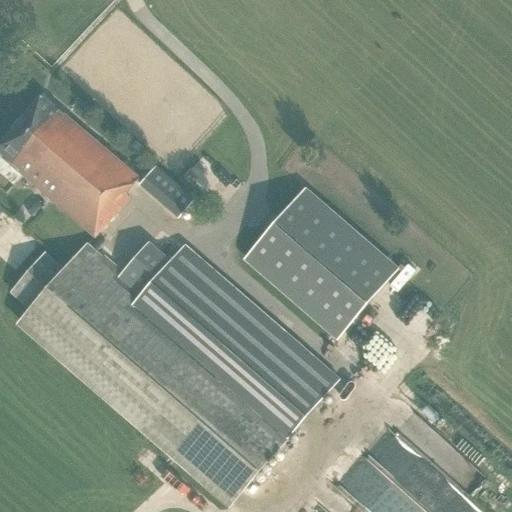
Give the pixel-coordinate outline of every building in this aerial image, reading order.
[(108,224),(126,203),(130,198),(127,195),(140,180),(43,97),(0,146),(0,193),(76,259),(65,271),(64,270),(61,269),(59,267),(57,266),(53,266),(51,265),(48,265),(46,265),(44,265),(41,266),(39,267),(37,268),(35,269),(33,270),(31,272),(29,273),(28,275),(27,277),(25,279),(24,282),(24,284),(23,287),(23,289),(23,292),(23,295),(24,297),(24,299),(26,302),(27,304),(29,306),(30,308),(32,310),(20,323),(175,458),(232,507),(340,381),(284,333),(185,247),(146,292),(105,257),(104,259),(89,246),(108,224)] [(196,201),(156,167),(140,187),(180,220),(196,201)] [(336,342),(399,270),(306,189),(243,261),(336,342)] [(468,456),(454,469),(468,483),(482,470),(468,456)] [(487,511),(476,501),(465,511),(487,511)]
